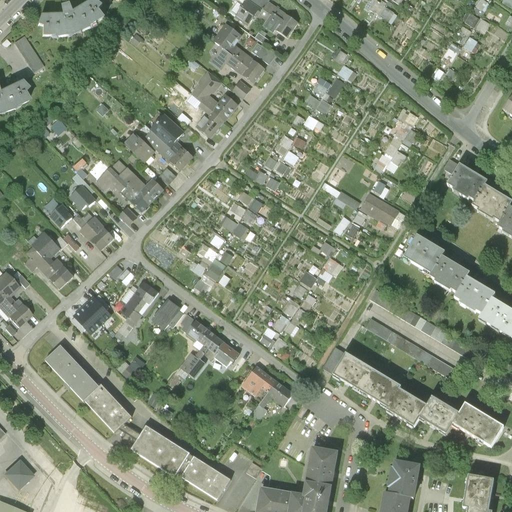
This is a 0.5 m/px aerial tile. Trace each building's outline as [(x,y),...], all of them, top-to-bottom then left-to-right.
[(65,17),(40,18),(37,27),(42,28),(42,38),(58,37),(58,39),(67,37),(70,39),(75,35),(82,35),(84,32),(93,29),(91,27),(106,19),(100,11),(103,7),(96,0),(74,14),(71,7),(63,9),(65,17)] [(255,18),(258,20),(268,4),(270,2),(266,0),(248,0),(247,3),(259,11),(255,18)] [(373,0),(372,0),(367,10),(388,22),(394,12),(373,0)] [(248,28),(255,18),(259,11),(247,3),(243,8),(235,19),(248,28)] [(230,16),(235,19),(243,8),(238,4),(230,16)] [(258,20),(266,25),(273,14),(283,21),(286,17),(268,4),(258,20)] [(469,13),(464,22),(483,34),(488,25),(469,13)] [(276,32),(283,21),(273,14),(266,25),(264,28),(274,35),(276,32)] [(298,24),(286,17),(283,21),(276,32),(287,40),(298,24)] [(221,48),(248,68),(253,62),(234,47),(241,37),(228,27),(215,44),(221,48)] [(456,41),(465,45),(470,31),(460,28),(456,41)] [(270,41),(259,33),(256,38),(266,46),(270,41)] [(143,40),(137,35),(131,42),(137,47),(143,40)] [(14,44),(34,75),(44,68),(24,37),(14,44)] [(463,47),(471,52),(477,43),(469,38),(463,47)] [(252,53),(257,57),(263,48),(258,45),(252,53)] [(226,64),(242,76),(248,68),(221,48),(210,62),(221,71),(226,64)] [(335,59),(344,65),(349,57),(339,51),(335,59)] [(265,71),(253,62),(248,68),(260,77),(265,71)] [(346,81),(353,72),(344,66),(337,75),(346,81)] [(260,77),(248,68),(242,76),(254,85),(260,77)] [(431,79),(439,82),(443,72),(435,69),(431,79)] [(200,86),(192,95),(202,104),(225,123),(238,107),(225,97),(218,106),(209,98),(212,94),(213,95),(222,85),(208,74),(199,85),(200,86)] [(344,84),(335,79),(332,85),(320,78),(311,93),(328,103),(330,100),(333,102),(344,84)] [(0,114),(4,115),(7,112),(15,111),(14,109),(30,102),(25,93),(29,89),(22,82),(0,92),(0,114)] [(233,92),(244,100),(251,90),(241,82),(233,92)] [(197,106),(199,108),(202,104),(192,95),(180,86),(177,90),(197,106)] [(190,115),(197,106),(177,90),(170,98),(190,115)] [(314,110),(319,100),(308,96),(304,105),(314,110)] [(511,98),(503,112),(511,118),(511,98)] [(326,115),(330,105),(319,101),(315,112),(326,115)] [(225,123),(202,104),(199,108),(210,117),(208,121),(205,119),(197,129),(211,140),(225,123)] [(103,106),(96,112),(103,118),(109,112),(103,106)] [(187,128),(192,121),(183,114),(178,120),(187,128)] [(151,132),(177,156),(183,150),(176,143),(184,134),(165,116),(151,132)] [(292,125),(298,128),(303,120),(297,116),(292,125)] [(307,117),(303,125),(319,132),(323,124),(307,117)] [(385,169),(395,175),(405,156),(397,151),(401,144),(410,149),(420,131),(401,121),(375,171),(382,175),(385,169)] [(145,139),(171,163),(177,156),(151,132),(145,139)] [(145,164),(155,153),(136,135),(125,146),(145,164)] [(284,157),(292,141),(282,137),(275,152),(284,157)] [(193,159),(183,150),(177,156),(187,165),(193,159)] [(283,159),(293,166),(299,158),(288,151),(283,159)] [(187,165),(177,156),(171,163),(181,172),(187,165)] [(268,158),(263,167),(271,172),(276,163),(268,158)] [(74,168),(77,172),(87,163),(83,159),(74,168)] [(444,171),(453,177),(459,166),(450,161),(444,171)] [(112,170),(120,178),(127,170),(119,163),(112,170)] [(281,163),(275,172),(282,176),(287,168),(281,163)] [(469,199),(475,203),(484,187),(487,183),(459,166),(453,177),(447,186),(454,191),(453,193),(467,201),(469,199)] [(128,169),(127,170),(120,178),(129,186),(149,207),(164,192),(153,181),(147,188),(128,169)] [(169,186),(177,178),(167,169),(160,178),(169,186)] [(96,181),(84,170),(80,175),(85,179),(84,181),(91,187),(96,181)] [(117,189),(121,194),(129,186),(120,178),(112,170),(96,186),(105,195),(111,189),(114,192),(117,189)] [(260,173),(255,181),(262,185),(267,176),(260,173)] [(265,187),(273,192),(279,183),(270,178),(265,187)] [(383,199),(389,187),(378,181),(372,193),(383,199)] [(355,210),(359,203),(324,184),(321,190),(336,198),(333,204),(343,209),(345,205),(355,210)] [(149,207),(129,186),(121,194),(142,214),(149,207)] [(493,220),(500,224),(510,208),(511,204),(511,203),(484,187),(475,203),(472,207),(479,211),(477,214),(492,222),(493,220)] [(81,189),(70,199),(83,213),(94,203),(81,189)] [(242,192),(237,200),(247,206),(252,199),(242,192)] [(369,196),(361,209),(390,227),(398,214),(369,196)] [(241,220),(250,226),(262,205),(253,199),(241,220)] [(242,217),(244,209),(232,205),(230,213),(242,217)] [(61,208),(50,219),(61,231),(72,221),(61,208)] [(511,209),(510,208),(500,224),(498,228),(504,232),(502,234),(511,239),(511,209)] [(121,216),(131,226),(137,219),(128,209),(121,216)] [(406,218),(398,214),(390,227),(398,231),(406,218)] [(226,216),(220,225),(240,238),(246,229),(226,216)] [(101,252),(107,246),(84,221),(80,217),(74,223),(82,230),(81,231),(101,252)] [(89,217),(84,221),(107,246),(115,240),(95,218),(93,220),(89,217)] [(333,233),(340,237),(349,222),(342,217),(333,233)] [(351,224),(345,235),(353,240),(359,229),(351,224)] [(29,244),(34,250),(66,285),(74,279),(58,261),(54,264),(51,261),(61,252),(54,244),(45,234),(37,241),(35,238),(29,244)] [(215,235),(209,243),(219,249),(224,241),(215,235)] [(404,258),(431,275),(442,258),(444,253),(417,236),(404,258)] [(54,244),(61,252),(67,246),(60,238),(54,244)] [(330,257),(335,249),(324,243),(319,251),(330,257)] [(201,276),(204,266),(211,267),(215,250),(200,246),(197,256),(202,258),(200,264),(196,263),(193,274),(201,276)] [(60,292),(66,285),(34,250),(27,256),(31,260),(25,267),(31,274),(38,268),(60,292)] [(451,291),(457,294),(467,279),(469,274),(442,258),(431,275),(429,278),(435,281),(434,283),(450,293),(451,291)] [(321,275),(328,278),(330,274),(336,277),(342,266),(329,259),(321,275)] [(215,260),(194,289),(205,297),(226,268),(215,260)] [(300,283),(312,288),(316,277),(303,273),(300,283)] [(0,280),(0,295),(25,323),(32,317),(17,302),(15,305),(9,299),(19,290),(6,275),(0,280)] [(323,285),(326,278),(320,275),(317,282),(323,285)] [(25,290),(30,286),(21,277),(17,281),(25,290)] [(476,312),(482,316),(492,299),(494,296),(467,279),(457,294),(455,298),(461,302),(460,305),(475,314),(476,312)] [(292,294),(300,299),(306,290),(298,285),(292,294)] [(128,305),(121,313),(128,319),(148,293),(141,288),(136,295),(128,305)] [(123,301),(128,305),(136,295),(130,291),(123,301)] [(375,292),(369,301),(475,364),(480,355),(375,292)] [(128,319),(126,322),(133,328),(142,317),(138,314),(147,303),(150,305),(155,299),(148,293),(128,319)] [(308,311),(316,300),(309,294),(301,306),(308,311)] [(19,329),(25,323),(0,295),(0,311),(8,320),(9,319),(19,329)] [(282,312),(292,317),(299,305),(289,299),(282,312)] [(511,311),(492,299),(482,316),(479,321),(511,340),(511,311)] [(94,300),(84,309),(101,326),(110,317),(94,300)] [(168,301),(153,321),(166,331),(169,327),(179,313),(181,310),(168,301)] [(298,308),(291,321),(280,315),(273,328),(291,338),(305,312),(298,308)] [(101,326),(84,309),(75,317),(91,335),(101,326)] [(183,317),(179,313),(169,327),(173,330),(183,317)] [(181,332),(187,336),(196,324),(187,317),(180,326),(184,328),(181,332)] [(457,385),(462,375),(367,318),(362,328),(457,385)] [(122,342),(133,328),(126,322),(115,337),(122,342)] [(210,333),(196,324),(187,336),(196,343),(197,341),(201,345),(210,333)] [(5,330),(12,338),(16,334),(9,326),(5,330)] [(282,352),(286,344),(273,338),(275,332),(266,328),(260,343),(282,352)] [(200,352),(195,359),(199,362),(200,361),(208,350),(217,338),(210,333),(201,345),(204,347),(200,352)] [(217,338),(208,350),(215,356),(217,353),(219,354),(215,360),(227,369),(231,363),(233,365),(234,363),(240,355),(224,344),(217,338)] [(204,347),(201,345),(197,341),(196,343),(193,347),(200,352),(204,347)] [(84,404),(85,403),(100,389),(100,388),(61,347),(45,362),(84,404)] [(322,370),(333,377),(346,356),(335,349),(322,370)] [(130,362),(140,370),(146,362),(137,354),(130,362)] [(188,376),(199,362),(195,359),(192,356),(181,370),(188,376)] [(333,377),(361,393),(373,372),(346,356),(333,377)] [(206,365),(200,361),(199,362),(188,376),(194,380),(206,365)] [(263,388),(270,393),(278,383),(259,368),(244,388),(256,398),(263,388)] [(185,381),(188,376),(181,370),(177,376),(185,381)] [(401,389),(373,372),(361,393),(388,410),(399,392),(401,389)] [(295,396),(278,383),(270,393),(260,407),(264,410),(273,398),(286,408),(295,396)] [(102,386),(100,388),(100,389),(85,403),(115,434),(120,430),(125,425),(132,418),(102,386)] [(427,408),(399,392),(388,410),(387,412),(414,429),(420,420),(427,408)] [(131,398),(135,402),(139,399),(135,394),(131,398)] [(159,399),(153,396),(149,404),(155,407),(159,399)] [(447,437),(453,426),(460,416),(432,399),(427,408),(420,420),(447,437)] [(466,406),(460,416),(453,426),(492,450),(504,430),(466,406)] [(138,441),(141,435),(125,425),(120,430),(128,435),(138,441)] [(193,458),(190,456),(190,455),(146,427),(141,435),(138,441),(131,451),(175,479),(178,475),(182,477),(181,478),(218,502),(231,481),(194,458),(193,458)] [(314,448),(309,481),(334,485),(339,452),(314,448)] [(19,463),(5,476),(19,491),(33,478),(19,463)] [(392,470),(387,496),(409,500),(413,501),(416,484),(419,468),(395,463),(394,470),(392,470)] [(252,464),(246,474),(256,480),(263,470),(252,464)] [(463,509),(468,510),(480,511),(488,511),(491,497),(494,481),(469,477),(463,509)] [(309,481),(306,496),(308,496),(305,511),(329,511),(334,485),(309,481)] [(257,511),(289,511),(292,494),(262,488),(257,511)] [(289,511),(305,511),(308,496),(306,496),(292,494),(289,511)] [(384,495),(381,511),(407,511),(409,500),(387,496),(384,495)] [(22,511),(0,502),(0,511),(22,511)]
